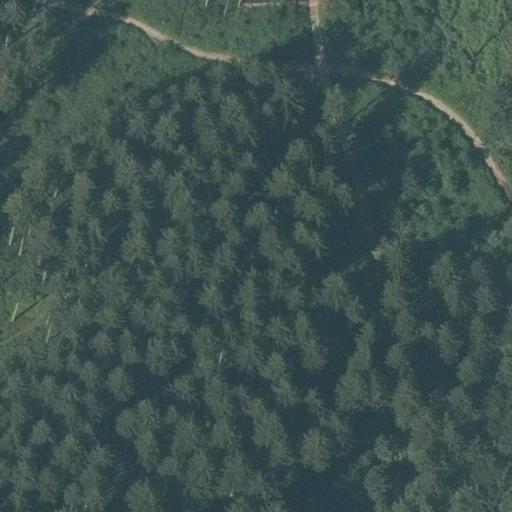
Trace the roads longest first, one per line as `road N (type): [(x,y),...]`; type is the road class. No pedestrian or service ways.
road 1 (track): [(395,511),(385,302),(319,65)]
road 2 (unknown): [(319,65),(246,59),(69,0)]
road 3 (unknown): [(511,201),(477,141),(445,109),(397,80),(319,65)]
